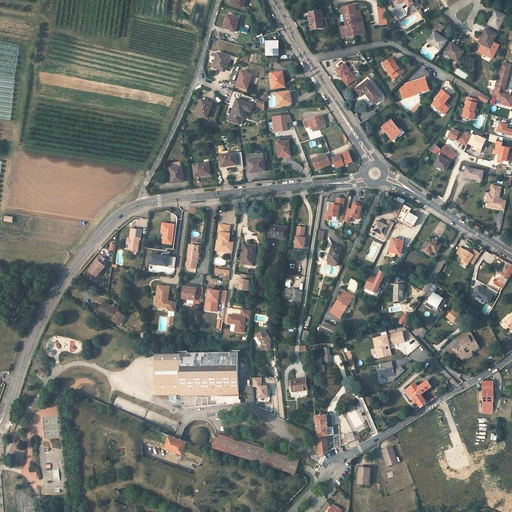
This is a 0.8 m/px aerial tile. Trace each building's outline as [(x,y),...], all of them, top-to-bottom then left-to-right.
[(385,4),(379,5),(381,25),(388,25),(385,4)] [(342,38),(365,34),(363,22),(362,17),(357,18),(355,11),(354,5),(342,8),(346,26),(340,27),(342,38)] [(321,11),(309,12),(311,29),(323,27),(321,11)] [(505,16),(496,11),(491,19),(490,19),(488,24),(498,29),(505,16)] [(239,18),(228,15),(226,20),(227,21),(225,28),(235,31),(239,18)] [(444,28),(438,24),(433,31),(434,32),(439,35),(444,28)] [(496,34),(485,29),(483,34),(484,34),(478,45),(488,50),(496,34)] [(446,41),(438,36),(439,35),(434,32),(427,41),(434,46),(432,48),(438,53),(446,41)] [(267,55),(272,55),(278,55),(278,42),(267,42),(267,55)] [(458,49),(450,44),(443,55),(449,60),(451,57),(457,61),(464,52),(459,49),(458,49)] [(223,71),(229,57),(218,53),(216,58),(217,58),(213,67),(223,71)] [(403,72),(401,67),(399,68),(398,66),(392,57),(383,63),(388,71),(393,78),(403,72)] [(511,65),(502,62),(498,77),(507,80),(511,65)] [(356,79),(345,66),(337,72),(340,76),(341,76),(343,78),(342,78),(341,79),(347,86),(356,79)] [(252,75),(241,71),(239,76),(240,77),(237,86),(247,89),(252,75)] [(283,72),(271,74),(273,88),(284,87),(283,83),(285,83),(283,72)] [(507,80),(498,77),(495,87),(493,94),(498,96),(497,99),(502,100),(501,104),(511,106),(511,103),(511,96),(499,93),(500,88),(504,89),(507,80)] [(408,95),(418,91),(423,90),(424,91),(429,90),(425,78),(405,84),(406,86),(402,87),(401,88),(400,89),(404,98),(409,96),(408,95)] [(368,80),(356,90),(361,95),(364,92),(374,103),(381,97),(368,80)] [(449,96),(441,90),(435,98),(436,99),(432,104),(444,113),(448,108),(443,104),(449,96)] [(291,104),(289,91),(277,93),(279,106),(291,104)] [(482,93),(478,99),(488,104),(491,98),(482,93)] [(249,100),(240,97),(239,100),(238,99),(235,108),(234,108),(229,121),(235,123),(236,120),(241,122),(245,110),(251,112),(253,105),(248,103),(249,100)] [(477,100),(467,97),(466,101),(467,102),(465,110),(464,110),(463,114),(466,115),(466,117),(473,119),(475,113),(473,113),(475,108),(477,100)] [(212,103),(202,100),(199,109),(198,109),(196,114),(207,118),(212,103)] [(264,103),(264,102),(258,100),(256,105),(264,108),(264,103)] [(292,122),(289,115),(272,117),(274,132),(288,130),(287,123),(292,122)] [(323,115),(304,121),(306,128),(310,126),(311,129),(325,124),(326,124),(323,115)] [(383,127),(393,139),(398,135),(400,137),(405,133),(401,128),(399,130),(391,120),(383,127)] [(508,125),(500,123),(498,131),(511,135),(511,129),(507,128),(508,125)] [(462,144),(467,146),(468,144),(472,135),(466,132),(465,134),(452,128),(448,137),(462,143),(462,144)] [(473,146),(473,145),(482,149),(487,139),(477,135),(477,136),(472,134),(472,135),(468,144),(473,146)] [(289,141),(277,143),(278,148),(279,148),(280,157),(290,156),(289,141)] [(494,154),(499,155),(498,159),(508,161),(510,162),(511,154),(510,153),(511,148),(502,146),(503,142),(497,141),(494,154)] [(430,151),(439,155),(434,165),(445,171),(451,160),(441,150),(436,145),(430,151)] [(451,160),(457,155),(447,145),(441,150),(451,160)] [(227,151),(222,151),(222,155),(220,155),(222,166),(231,165),(231,166),(237,165),(235,153),(228,154),(227,151)] [(264,159),(263,152),(248,153),(248,161),(264,159)] [(336,168),(353,162),(349,153),(341,157),(341,155),(332,159),(336,168)] [(331,166),(327,155),(319,159),(319,160),(313,162),(317,171),(331,166)] [(264,159),(248,161),(250,172),(260,171),(260,172),(265,171),(264,159)] [(209,163),(193,165),(195,176),(204,175),(205,175),(210,175),(209,163)] [(182,167),(170,168),(171,173),(172,173),(173,183),(183,181),(182,167)] [(483,171),(466,167),(464,176),(472,178),(472,179),(481,181),(483,171)] [(498,200),(501,188),(492,186),(490,195),(488,194),(486,203),(488,204),(492,205),(491,208),(504,211),(506,202),(498,200)] [(343,206),(344,198),(340,198),(337,199),(336,203),(338,203),(338,205),(336,205),(330,204),(329,211),(327,211),(326,219),(331,220),(331,215),(338,216),(339,205),(343,206)] [(397,200),(391,212),(398,215),(403,203),(397,200)] [(358,219),(362,205),(354,202),(352,210),(348,208),(344,221),(349,222),(350,217),(358,219)] [(387,239),(394,224),(388,221),(386,226),(376,221),(371,230),(379,234),(382,235),(382,236),(387,239)] [(173,244),(175,224),(163,223),(162,232),(164,233),(164,234),(165,234),(165,236),(164,236),(163,243),(173,244)] [(220,233),(219,241),(217,242),(216,247),(228,248),(229,242),(230,234),(229,234),(230,226),(220,225),(219,231),(220,233)] [(288,227),(270,225),(268,237),(287,240),(288,227)] [(304,227),(298,226),(296,237),(295,247),(303,248),(305,238),(303,238),(304,227)] [(137,252),(139,240),(140,240),(141,231),(131,229),(129,239),(127,239),(126,245),(128,246),(128,251),(137,252)] [(442,245),(429,237),(421,250),(431,256),(433,252),(436,254),(442,245)] [(401,254),(404,241),(393,239),(389,252),(388,251),(387,256),(392,258),(393,258),(394,257),(395,257),(395,256),(396,256),(396,253),(401,254)] [(193,246),(189,245),(186,267),(195,269),(196,263),(198,263),(198,259),(199,254),(197,253),(198,246),(193,246)] [(252,265),(255,246),(243,245),(242,254),(243,254),(242,263),(252,265)] [(342,249),(333,246),(330,255),(329,255),(328,260),(329,261),(337,263),(338,263),(342,249)] [(474,264),(480,253),(473,250),(471,254),(467,252),(466,253),(464,252),(465,251),(460,249),(456,255),(461,257),(462,261),(461,262),(468,266),(470,262),(474,264)] [(96,276),(107,264),(103,260),(104,259),(101,256),(89,270),(96,276)] [(499,280),(496,284),(503,288),(511,272),(511,265),(508,264),(499,280)] [(251,276),(250,276),(241,275),(240,280),(239,280),(238,289),(248,291),(249,281),(250,282),(251,276)] [(354,297),(361,283),(351,278),(345,291),(354,297)] [(170,287),(158,285),(156,296),(158,297),(157,306),(167,308),(168,310),(171,311),(175,311),(176,303),(168,302),(170,287)] [(404,286),(395,285),(394,301),(403,301),(404,286)] [(189,299),(195,300),(195,301),(195,302),(201,303),(201,302),(203,288),(192,287),(191,289),(188,288),(184,288),(183,298),(189,299)] [(218,302),(219,298),(223,299),(226,299),(227,291),(220,290),(220,291),(209,290),(209,294),(208,300),(207,300),(206,310),(213,311),(214,301),(218,302)] [(303,292),(286,290),(284,299),(301,302),(303,292)] [(345,291),(330,312),(340,318),(354,297),(345,291)] [(500,292),(498,291),(488,307),(478,302),(474,309),(487,316),(500,292)] [(438,308),(444,299),(433,293),(425,306),(431,309),(434,305),(438,308)] [(119,313),(120,311),(104,302),(103,304),(111,308),(110,309),(118,314),(118,313),(119,313)] [(118,314),(110,309),(111,308),(103,304),(98,312),(120,325),(122,327),(127,319),(125,317),(126,317),(119,313),(118,313),(118,314)] [(243,333),(245,318),(250,318),(251,310),(241,309),(240,316),(228,315),(227,323),(235,324),(234,331),(243,333)] [(453,309),(446,317),(455,323),(457,321),(461,325),(467,317),(462,313),(461,315),(453,309)] [(405,325),(410,316),(405,313),(400,322),(405,325)] [(341,330),(324,322),(320,331),(337,339),(341,330)] [(265,330),(256,335),(261,344),(261,350),(270,350),(271,344),(270,344),(270,339),(265,330)] [(406,342),(403,332),(395,334),(397,344),(406,342)] [(472,337),(470,333),(459,339),(461,343),(460,344),(461,346),(463,348),(457,351),(462,359),(468,356),(467,353),(470,352),(471,354),(479,349),(475,341),(473,343),(470,338),(472,337)] [(397,344),(395,334),(388,335),(391,345),(397,344)] [(388,335),(378,338),(381,347),(377,348),(376,348),(379,359),(393,355),(391,349),(388,350),(387,346),(391,345),(388,335)] [(177,353),(153,353),(153,393),(178,393),(178,396),(183,395),(183,403),(181,402),(181,405),(181,407),(208,407),(208,401),(215,401),(215,407),(239,406),(239,404),(237,404),(237,395),(236,350),(229,350),(229,353),(185,354),(185,350),(177,350),(177,353)] [(393,381),(405,370),(401,366),(396,371),(394,371),(392,361),(381,364),(382,369),(380,369),(381,374),(382,373),(383,378),(387,377),(388,382),(393,381)] [(267,398),(267,386),(261,387),(261,379),(253,378),(253,387),(258,387),(258,398),(267,398)] [(306,378),(291,380),(292,392),(307,390),(306,378)] [(431,386),(428,380),(418,387),(415,383),(408,389),(411,393),(411,394),(412,396),(420,408),(427,404),(420,394),(431,386)] [(483,401),(493,402),(493,381),(483,381),(483,401)] [(329,451),(327,436),(334,435),(333,427),(328,427),(326,415),(316,416),(320,456),(329,451)] [(358,435),(355,436),(353,431),(345,435),(346,438),(343,439),(345,445),(360,439),(358,435)] [(216,436),(212,447),(295,474),(300,461),(217,435),(216,436)] [(169,436),(163,449),(172,452),(182,456),(187,442),(177,438),(175,438),(169,436)] [(139,451),(138,445),(126,445),(131,482),(188,503),(214,477),(201,465),(190,476),(139,458),(139,451)] [(392,447),(382,450),(388,466),(397,463),(395,457),(396,457),(392,447)] [(371,468),(360,467),(358,483),(366,484),(366,477),(369,477),(370,478),(371,468)]
